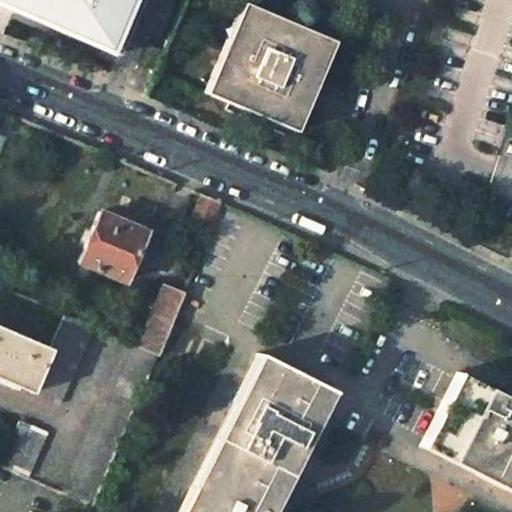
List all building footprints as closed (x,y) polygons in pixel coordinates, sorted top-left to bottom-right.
[(0,0),(0,8),(112,57),(121,36),(111,31),(123,0),(0,0)] [(323,39),(245,7),(206,96),(285,130),(304,85),(323,39)] [(146,44),(137,64),(153,70),(161,50),(146,44)] [(218,205),(200,197),(183,233),(202,242),(218,205)] [(142,234),(95,213),(84,239),(73,265),(119,284),(142,234)] [(179,295),(159,287),(133,347),(154,356),(179,295)] [(89,328),(61,316),(45,352),(0,332),(0,381),(54,404),(89,328)] [(260,511),(322,393),(262,364),(187,511),(260,511)] [(511,411),(452,382),(422,442),(511,486),(511,411)] [(28,470),(46,433),(20,420),(2,458),(28,470)]
